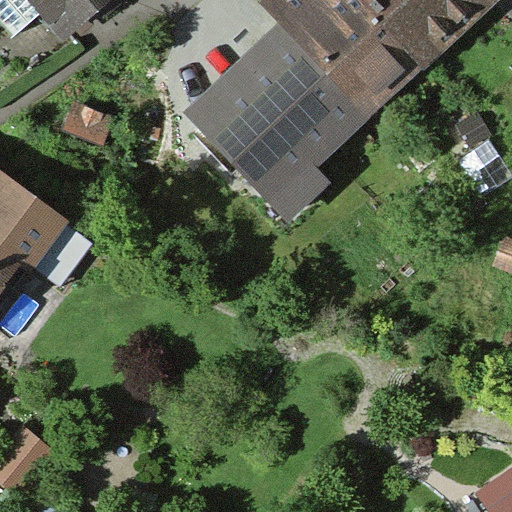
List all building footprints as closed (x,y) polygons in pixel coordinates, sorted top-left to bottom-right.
[(0,0),(0,22),(12,36),(39,13),(27,0),(0,0)] [(111,0),(27,0),(39,13),(63,41),(111,0)] [(446,0),(259,0),(259,1),(279,22),(371,120),(471,26),(446,0)] [(498,0),(446,0),(471,26),(498,0)] [(371,120),(279,22),(184,111),(288,223),(332,181),(319,167),(371,120)] [(115,115),(72,99),(61,131),(104,147),(115,115)] [(491,135),(478,111),(457,122),(471,147),(491,135)] [(511,176),(511,174),(490,140),(459,160),(481,196),(511,176)] [(0,295),(22,267),(31,273),(69,220),(0,170),(0,295)] [(511,237),(504,235),(492,265),(511,272),(511,237)] [(511,511),(511,467),(476,493),(490,511),(511,511)]
